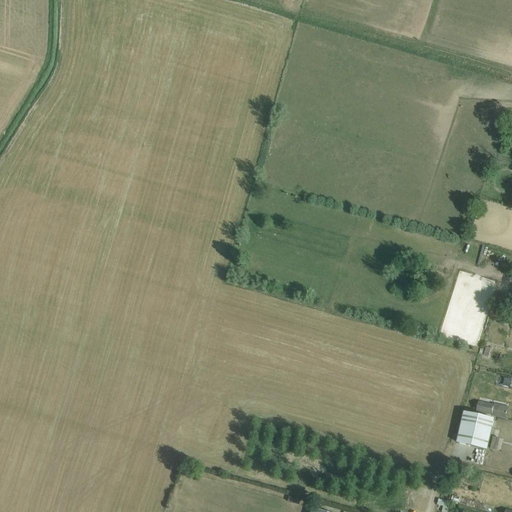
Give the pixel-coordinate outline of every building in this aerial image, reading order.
[(490,320),(499,320),(499,312),(490,312),(490,320)] [(478,404),(476,412),(492,416),(494,408),(478,404)] [(465,413),(458,444),(488,451),(495,420),(465,413)] [(500,440),(493,438),(490,450),(497,451),(500,440)] [(437,505),(443,507),(441,511),(453,511),(454,509),(449,508),(450,503),(439,500),(437,505)]
